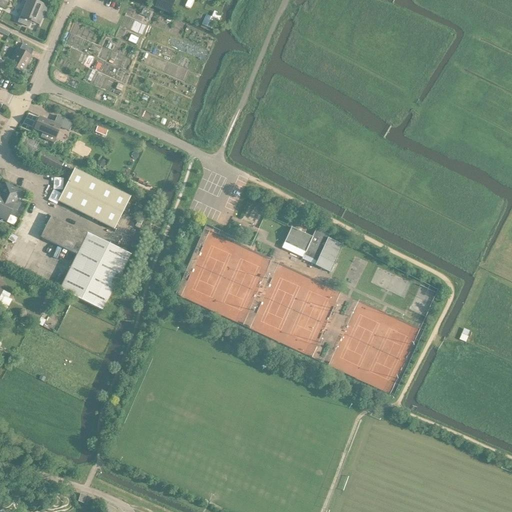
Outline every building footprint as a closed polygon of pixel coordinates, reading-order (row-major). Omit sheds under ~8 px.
[(0,0),(0,6),(4,8),(8,0),(0,0)] [(23,0),(27,1),(18,22),(28,27),(31,21),(35,23),(38,24),(39,23),(47,6),(43,5),(36,2),(36,0),(23,0)] [(157,0),(156,5),(155,7),(168,13),(169,11),(174,0),(173,0),(157,0)] [(213,11),(211,17),(218,20),(220,14),(213,11)] [(19,50),(18,49),(9,65),(22,72),(31,57),(30,56),(34,50),(22,44),(19,50)] [(41,138),(54,143),(60,127),(68,130),(71,122),(56,116),(53,124),(39,118),(36,123),(35,123),(33,127),(34,129),(34,130),(42,133),(41,138)] [(37,160),(59,172),(64,163),(41,151),(40,153),(35,150),(38,144),(24,137),(18,148),(25,152),(24,154),(31,157),(32,155),(38,158),(37,160)] [(103,168),(106,164),(104,163),(105,162),(99,158),(96,164),(103,168)] [(74,169),(58,202),(113,230),(130,197),(74,169)] [(43,172),(38,181),(60,191),(64,182),(43,172)] [(0,194),(0,217),(7,221),(9,216),(13,218),(19,204),(16,202),(21,192),(5,184),(2,191),(4,192),(2,196),(0,194)] [(40,237),(76,255),(59,290),(102,311),(130,255),(51,216),(40,237)] [(289,232),(284,243),(305,253),(304,255),(317,261),(319,256),(328,239),(329,235),(323,232),(315,229),(314,232),(312,237),(302,232),(291,227),(291,228),(289,232)] [(317,261),(315,266),(330,273),(343,246),(328,239),(319,256),(317,261)] [(0,289),(0,305),(6,309),(10,301),(7,299),(10,294),(6,293),(0,289)] [(26,311),(23,316),(37,323),(39,317),(26,311)] [(45,320),(39,317),(37,323),(42,326),(45,320)] [(466,342),(471,331),(465,328),(460,339),(466,342)]
